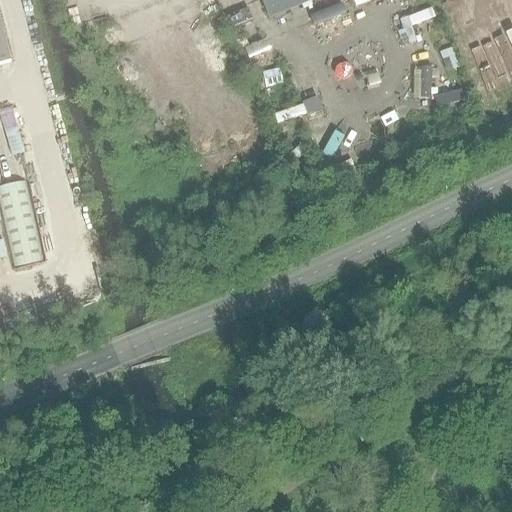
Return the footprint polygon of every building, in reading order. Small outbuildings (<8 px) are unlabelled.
[(318,0),(269,21),(233,35),(304,209),(388,172),(488,129),(435,0),(318,0)] [(318,0),(260,0),(269,21),(318,0)] [(0,67),(14,64),(0,8),(0,67)] [(19,152),(31,147),(23,126),(10,131),(19,152)] [(24,182),(0,188),(0,214),(13,269),(44,261),(24,182)]
